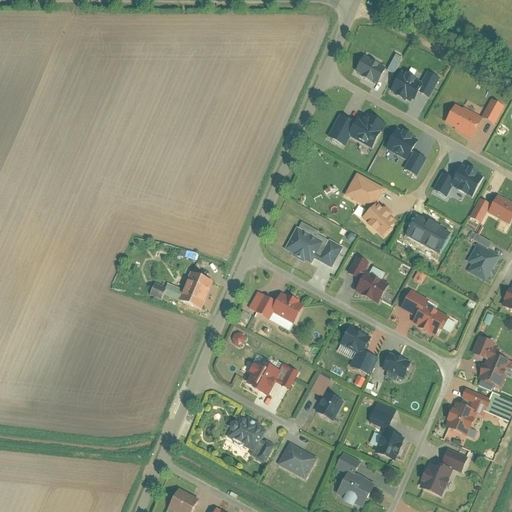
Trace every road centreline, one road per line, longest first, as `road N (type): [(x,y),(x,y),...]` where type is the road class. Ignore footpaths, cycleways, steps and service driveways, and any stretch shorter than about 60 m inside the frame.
road 1 (residential): [(248,258),(452,367),(390,511)]
road 2 (unclassified): [(327,77),(248,258)]
road 3 (track): [(511,91),(356,5)]
road 4 (residential): [(450,141),(327,77)]
road 5 (unclassified): [(248,258),(197,380)]
